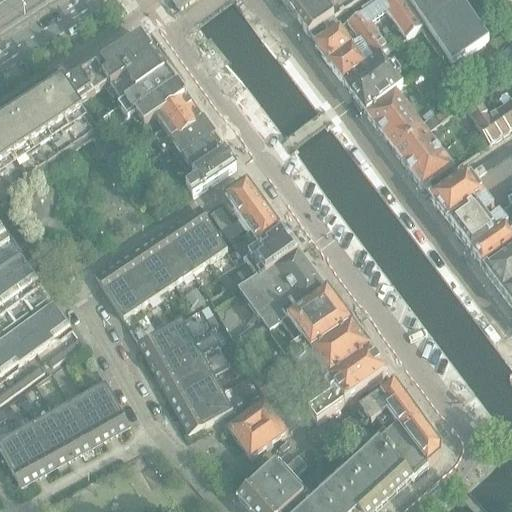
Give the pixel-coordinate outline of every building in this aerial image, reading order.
[(308,39),(366,0),(278,0),(286,10),(285,10),(294,21),(308,39)] [(422,32),(407,11),(399,0),(383,0),(378,4),(379,6),(387,17),(405,43),(422,32)] [(488,45),(456,0),(403,0),(406,3),(451,69),(440,77),(452,95),(472,81),(461,64),(488,45)] [(511,0),(499,0),(511,16),(511,14),(511,0)] [(345,29),(357,47),(359,49),(329,68),(343,87),(380,61),(389,55),(370,28),(387,17),(379,6),(345,29)] [(359,49),(357,47),(345,29),(315,49),(329,68),(359,49)] [(119,109),(167,76),(141,40),(63,90),(76,110),(84,106),(107,90),(119,109)] [(438,66),(433,59),(423,66),(428,74),(438,66)] [(402,90),(380,61),(343,87),(365,117),(395,96),(402,90)] [(133,120),(176,89),(167,76),(119,109),(106,119),(115,132),(133,120)] [(142,131),(185,101),(176,89),(133,120),(142,131)] [(22,256),(0,224),(0,205),(98,142),(76,110),(63,90),(0,129),(0,346),(18,333),(53,308),(17,259),(22,256)] [(489,149),(511,133),(511,103),(495,115),(480,94),(473,99),(475,102),(462,111),(475,130),(474,130),(489,149)] [(420,128),(407,112),(395,96),(365,117),(392,153),(423,132),(420,128)] [(153,145),(194,114),(185,101),(142,131),(153,145)] [(453,173),(427,138),(450,121),(444,113),(434,120),(432,118),(420,128),(423,132),(392,153),(423,194),(425,192),(425,193),(429,190),(429,189),(453,173)] [(172,150),(203,127),(194,114),(153,145),(162,157),(172,150)] [(225,157),(203,127),(172,150),(192,177),(225,157)] [(127,138),(120,129),(110,136),(116,145),(127,138)] [(133,149),(129,142),(119,148),(123,155),(133,149)] [(138,156),(133,149),(123,155),(128,162),(138,156)] [(142,162),(138,156),(128,162),(132,169),(142,162)] [(192,201),(236,172),(225,157),(192,177),(191,178),(195,184),(185,191),(192,201)] [(151,176),(147,169),(137,176),(141,182),(151,176)] [(483,201),(478,194),(472,185),(481,179),(485,185),(488,181),(485,176),(480,169),(467,178),(436,198),(431,201),(432,202),(430,203),(448,228),(483,201)] [(156,183),(151,176),(141,182),(146,189),(156,183)] [(160,189),(156,183),(146,189),(150,196),(160,189)] [(282,237),(247,189),(225,203),(238,223),(259,253),(261,252),(265,249),(282,237)] [(505,233),(511,227),(511,201),(507,205),(511,211),(498,219),(485,203),(483,201),(448,228),(471,256),(505,233)] [(175,212),(171,205),(161,211),(166,218),(175,212)] [(240,229),(237,224),(231,228),(219,212),(210,218),(224,239),(240,229)] [(227,255),(202,217),(200,213),(181,226),(208,267),(227,255)] [(208,267),(181,226),(164,237),(191,279),(208,267)] [(228,245),(244,235),(240,229),(224,239),(228,245)] [(490,272),(511,256),(511,240),(511,241),(505,233),(471,256),(470,256),(482,272),(488,268),(490,272)] [(191,279),(164,237),(147,248),(174,290),(191,279)] [(266,279),(297,258),(282,237),(265,249),(266,252),(262,255),(261,252),(259,253),(247,262),(253,271),(250,273),(252,277),(260,272),(266,279)] [(174,290),(147,248),(130,259),(158,301),(174,290)] [(502,299),(511,292),(511,256),(490,272),(486,276),(485,276),(502,299)] [(273,335),(327,299),(297,258),(266,279),(240,298),(261,326),(243,340),(250,350),(273,335)] [(158,301),(130,259),(113,271),(141,313),(158,301)] [(141,313),(113,271),(96,282),(123,324),(141,313)] [(511,292),(502,299),(511,311),(511,292)] [(310,360),(351,331),(327,299),(273,335),(289,356),(291,355),(299,367),(310,360)] [(36,357),(70,332),(53,308),(18,333),(36,357)] [(217,328),(213,320),(204,325),(209,333),(217,328)] [(154,334),(164,329),(161,323),(151,330),(150,328),(132,337),(136,344),(154,334)] [(149,367),(192,343),(182,324),(143,345),(138,348),(149,367)] [(325,388),(370,357),(351,331),(310,360),(312,363),(321,375),(317,378),(325,388)] [(36,357),(18,333),(0,346),(0,377),(2,381),(36,357)] [(77,342),(62,353),(67,360),(82,349),(77,342)] [(159,385),(202,361),(192,343),(149,367),(159,385)] [(239,356),(232,344),(221,350),(231,368),(238,364),(235,358),(239,356)] [(62,353),(48,364),(50,367),(52,370),(67,360),(62,353)] [(314,432),(386,379),(370,357),(325,388),(332,398),(315,411),(312,407),(301,414),(314,432)] [(168,403),(212,379),(202,361),(159,385),(168,403)] [(290,374),(281,362),(265,372),(268,375),(275,384),(290,374)] [(39,369),(24,380),(29,387),(44,376),(42,373),(39,369)] [(260,394),(275,384),(268,375),(253,385),(260,394)] [(178,420),(222,396),(212,379),(168,403),(178,420)] [(24,380),(10,391),(15,397),(29,387),(24,380)] [(265,401),(279,391),(275,384),(260,394),(265,401)] [(129,431),(105,388),(85,399),(110,442),(129,431)] [(420,425),(407,408),(393,389),(358,414),(371,430),(376,427),(382,434),(392,427),(396,432),(402,439),(407,435),(420,425)] [(0,407),(15,397),(10,391),(0,397),(0,407)] [(221,422),(232,415),(222,396),(178,420),(189,439),(221,422)] [(31,409),(23,397),(16,403),(23,414),(31,409)] [(110,442),(85,399),(67,409),(92,452),(110,442)] [(250,464),(305,430),(303,427),(287,406),(270,417),(263,408),(227,432),(250,464)] [(92,452),(67,409),(50,418),(74,462),(92,452)] [(360,427),(353,417),(346,421),(353,432),(360,427)] [(74,462),(50,418),(33,428),(57,472),(74,462)] [(353,432),(346,421),(340,425),(347,436),(353,432)] [(347,436),(340,425),(334,429),(341,440),(347,436)] [(440,452),(420,425),(407,435),(402,439),(407,445),(427,471),(439,461),(440,452)] [(57,472),(33,428),(14,438),(39,482),(57,472)] [(341,440),(334,429),(329,433),(336,444),(341,440)] [(372,511),(408,480),(412,484),(427,471),(407,445),(402,439),(396,432),(311,509),(303,500),(275,469),(237,503),(245,511),(372,511)] [(336,444),(329,433),(323,437),(322,438),(331,447),(333,446),(336,444)] [(39,482),(14,438),(0,446),(0,455),(18,488),(20,492),(39,482)] [(331,447),(322,438),(318,442),(327,451),(331,447)] [(327,451),(318,442),(313,446),(321,456),(327,451)] [(295,482),(307,470),(298,460),(285,471),(295,482)]
